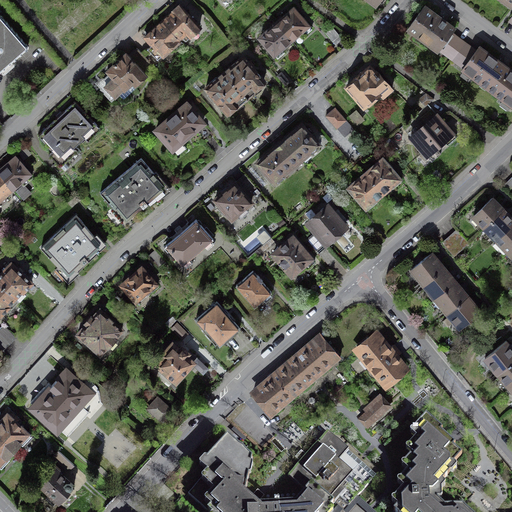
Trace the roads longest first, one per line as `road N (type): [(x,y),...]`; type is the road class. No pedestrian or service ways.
road 1 (residential): [(0,385),(118,255),(366,43),(405,0)]
road 2 (residential): [(363,275),(235,388),(121,511)]
road 3 (residential): [(511,452),(363,275)]
road 4 (residential): [(0,142),(155,0)]
road 5 (residential): [(511,142),(363,275)]
